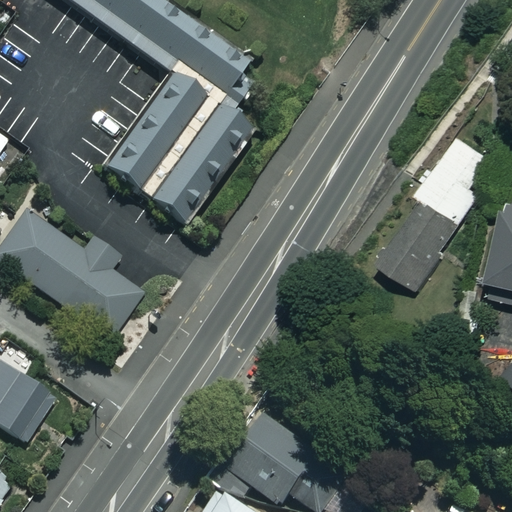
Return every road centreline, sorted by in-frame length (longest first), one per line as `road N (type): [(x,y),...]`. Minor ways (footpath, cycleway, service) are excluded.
road 1 (secondary): [(444,0),(166,429)]
road 2 (residential): [(0,315),(166,429)]
